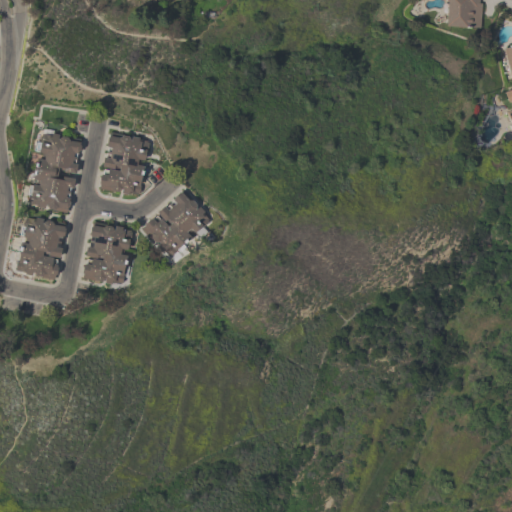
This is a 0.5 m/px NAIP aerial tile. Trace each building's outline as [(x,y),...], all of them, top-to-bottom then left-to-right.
[(478,0),(478,3),(480,3),(479,27),(445,26),(445,0),(478,0)] [(511,77),(511,78),(502,48),(511,44),(511,77)] [(511,127),(506,110),(511,108),(511,105),(510,101),(508,102),(503,91),(511,87),(511,127)] [(80,140),(79,141),(81,143),(80,147),(78,148),(77,151),(74,150),(73,154),(76,154),(76,157),(72,156),(72,160),(77,161),(75,171),(58,167),(57,172),(74,176),(72,185),(67,184),(66,188),(70,189),(69,191),(66,190),(65,194),(69,195),(69,197),(69,199),(68,202),(68,204),(66,211),(52,208),(52,206),(49,205),(46,201),(45,201),(44,206),(36,204),(36,203),(29,201),(29,199),(28,197),(29,194),(30,193),(31,192),(27,192),(29,183),(32,183),(33,181),(35,182),(36,177),(32,176),(37,155),(40,156),(42,150),(35,149),(37,140),(40,140),(41,139),(40,137),(40,134),(42,133),(42,131),(51,133),(52,130),(58,132),(58,135),(59,135),(62,133),(67,134),(70,138),(80,140)] [(99,187),(100,181),(99,181),(100,173),(102,173),(102,171),(107,172),(108,166),(119,168),(119,166),(114,164),(113,166),(102,164),(104,154),(109,155),(110,151),(106,150),(107,148),(111,149),(111,145),(107,144),(108,142),(106,141),(108,134),(109,134),(110,133),(119,135),(123,132),(128,133),(131,137),(132,133),(139,135),(139,137),(149,139),(147,148),(146,148),(144,158),(140,157),(139,162),(142,163),(140,171),(141,171),(139,183),(140,184),(138,193),(128,191),(128,192),(121,191),(122,186),(118,189),(114,188),(113,190),(99,187)] [(139,226),(144,223),(143,222),(149,216),(150,217),(151,216),(152,217),(155,214),(158,217),(159,215),(167,224),(168,222),(164,218),(156,209),(163,203),(167,208),(170,205),(167,202),(169,200),(171,203),(174,201),(171,197),(173,196),(172,195),(178,189),(179,190),(180,189),(187,197),(192,197),(195,201),(194,206),(195,206),(198,204),(203,209),(201,210),(208,218),(201,224),(207,230),(200,236),(194,229),(181,241),(187,249),(181,254),(176,248),(168,255),(160,247),(157,249),(152,243),(156,240),(155,240),(152,239),(149,235),(149,233),(147,235),(139,226)] [(53,278),(39,276),(39,274),(35,273),(33,269),(32,269),(31,273),(25,272),(25,270),(15,268),(17,259),(18,259),(20,251),(19,251),(21,239),(24,240),(25,235),(19,234),(21,224),(23,224),(25,215),(33,217),(34,214),(43,216),(42,220),(46,217),(51,218),(54,222),(64,224),(64,225),(65,226),(63,233),(62,233),(62,235),(58,234),(57,238),(61,239),(60,241),(57,241),(56,244),(61,245),(59,255),(48,253),(48,251),(42,250),(42,253),(53,255),(52,257),(56,257),(55,262),(56,262),(56,264),(58,265),(56,273),(54,272),(53,278)] [(121,283),(111,281),(111,282),(104,281),(105,275),(101,278),(95,277),(94,276),(94,279),(82,277),(83,271),(82,270),(83,263),(85,263),(85,261),(86,261),(87,257),(91,258),(92,256),(102,258),(103,255),(97,254),(97,256),(85,254),(87,244),(92,245),(93,241),(90,240),(90,238),(93,239),(94,235),(89,233),(91,222),(102,224),(102,225),(105,223),(112,224),(113,227),(114,227),(115,223),(122,225),(122,227),(129,228),(129,230),(130,230),(129,238),(127,238),(126,247),(123,246),(122,252),(127,253),(125,264),(126,265),(124,274),(123,274),(121,283)]
